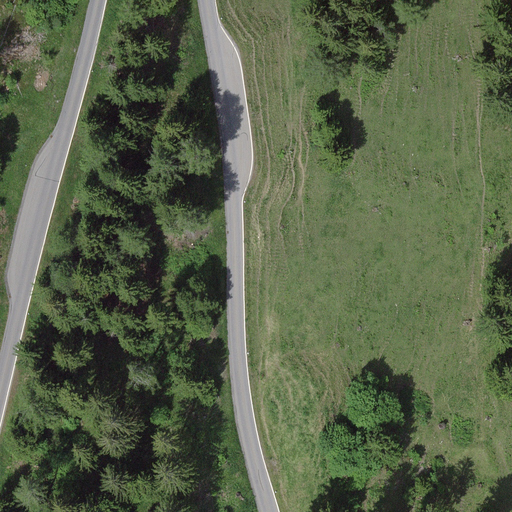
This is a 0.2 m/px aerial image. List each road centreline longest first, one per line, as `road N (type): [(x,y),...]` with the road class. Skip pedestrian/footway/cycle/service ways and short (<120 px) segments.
road 1 (unclassified): [(268,511),(237,376),(232,193),(206,0)]
road 2 (unclassified): [(96,0),(0,391)]
